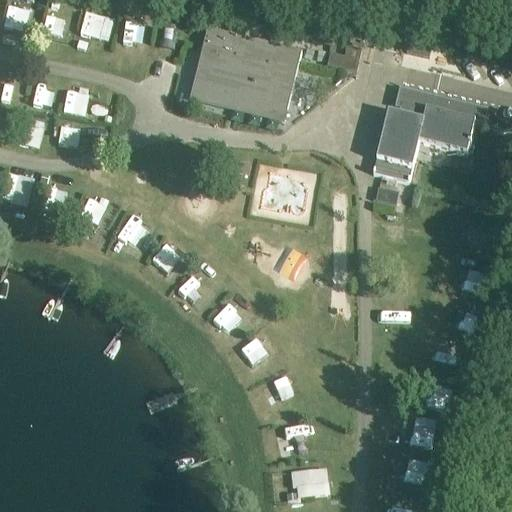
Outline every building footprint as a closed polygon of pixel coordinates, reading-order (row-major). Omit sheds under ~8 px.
[(9,5),(1,40),(18,44),(21,29),(26,30),(31,10),(9,5)] [(69,19),(48,14),(43,36),(64,41),(69,19)] [(83,21),(79,47),(88,48),(87,59),(101,61),(107,25),(83,21)] [(174,65),(179,30),(157,28),(153,62),(174,65)] [(118,32),(116,71),(141,72),(143,33),(118,32)] [(302,55),(296,53),(208,32),(191,100),(230,110),(233,98),(287,113),(299,66),(302,55)] [(346,59),(331,56),(328,68),(357,76),(362,53),(348,50),(346,59)] [(104,121),(108,99),(67,92),(63,113),(104,121)] [(389,115),(374,177),(410,186),(420,145),(468,156),(470,147),(472,147),(472,144),(471,144),(476,124),(414,109),(416,104),(403,101),(396,131),(387,129),(390,115),(389,115)] [(0,138),(5,140),(10,121),(0,119),(0,138)] [(27,121),(24,145),(41,147),(44,123),(27,121)] [(58,146),(80,148),(82,127),(60,124),(58,146)] [(20,208),(30,210),(37,181),(12,175),(3,215),(17,218),(20,208)] [(64,217),(71,194),(50,188),(44,211),(64,217)] [(380,192),(377,204),(397,208),(400,196),(380,192)] [(91,200),(83,225),(101,231),(109,206),(91,200)] [(115,245),(143,256),(158,218),(130,207),(115,245)] [(150,265),(169,280),(190,253),(170,238),(150,265)] [(197,267),(185,294),(207,304),(219,277),(197,267)] [(461,292),(480,293),(481,274),(462,273),(461,292)] [(215,319),(232,336),(253,315),(237,298),(215,319)] [(437,305),(430,328),(459,336),(465,313),(437,305)] [(252,373),(279,351),(263,332),(236,354),(252,373)] [(439,345),(433,364),(452,370),(458,350),(439,345)] [(294,371),(263,385),(274,407),(304,393),(294,371)] [(434,448),(435,429),(412,428),(411,447),(434,448)] [(284,459),(319,458),(318,432),(282,434),(284,459)] [(295,501),(331,499),(330,471),(293,473),(295,501)] [(421,511),(423,504),(391,500),(389,511),(421,511)]
